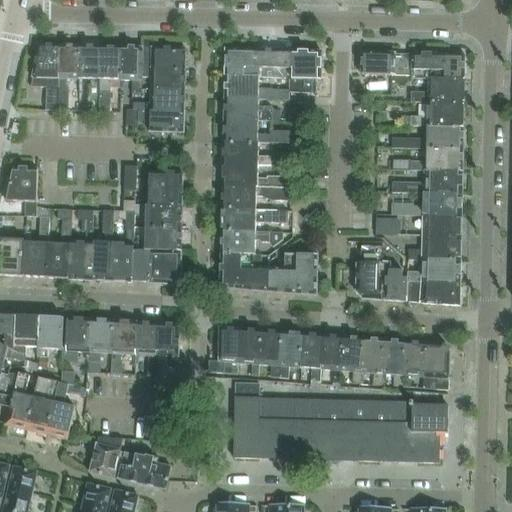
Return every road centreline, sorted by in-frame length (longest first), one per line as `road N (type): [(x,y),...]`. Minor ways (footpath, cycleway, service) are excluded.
road 1 (residential): [(488,324),(197,311)]
road 2 (unclassified): [(488,318),(494,35)]
road 3 (residential): [(200,280),(206,17)]
road 4 (residential): [(338,223),(342,20)]
road 5 (residential): [(197,311),(178,301),(0,298)]
road 6 (residential): [(16,13),(206,17)]
road 7 (residential): [(95,408),(173,412),(196,382),(197,311)]
road 8 (unclassified): [(484,500),(488,324)]
road 9 (residential): [(484,500),(329,496)]
road 10 (residential): [(342,20),(495,23)]
road 11 (residential): [(329,496),(192,498)]
road 12 (residential): [(206,17),(342,20)]
road 13 (residential): [(125,150),(0,150)]
